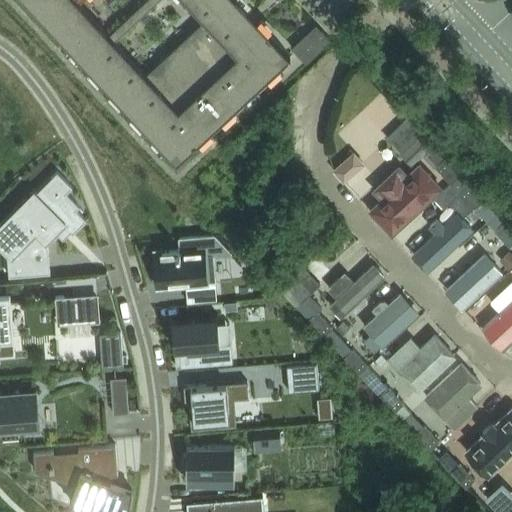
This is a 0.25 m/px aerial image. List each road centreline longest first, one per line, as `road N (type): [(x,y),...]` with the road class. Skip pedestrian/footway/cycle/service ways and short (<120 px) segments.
road 1 (residential): [(0,46),(34,80),(79,152),(107,220),(145,340),(159,442),(150,511)]
road 2 (unclassified): [(511,375),(320,178),(308,155),(314,85),(400,0)]
